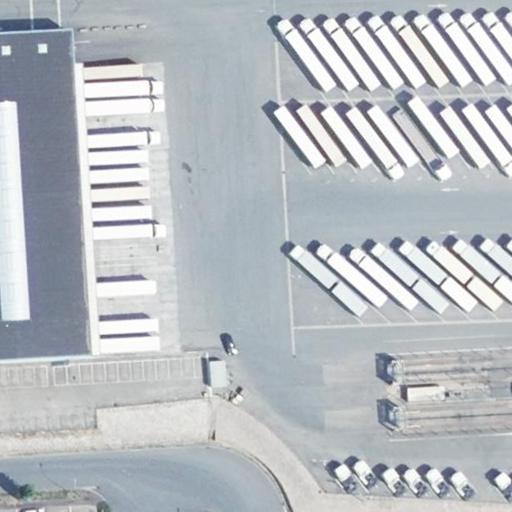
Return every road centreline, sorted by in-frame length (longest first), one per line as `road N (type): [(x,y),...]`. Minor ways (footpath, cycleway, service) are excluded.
road 1 (unknown): [(261,392),(292,406),(329,446),(350,451),(384,455),(511,441)]
road 2 (unknown): [(239,202),(511,205)]
road 3 (unknown): [(261,392),(381,337),(511,333)]
road 4 (unknown): [(0,389),(117,385),(129,398),(130,427),(113,471)]
road 5 (unknown): [(227,1),(239,202)]
road 6 (unknown): [(239,202),(238,339),(261,392)]
road 7 (unclassified): [(0,477),(113,471),(173,511)]
